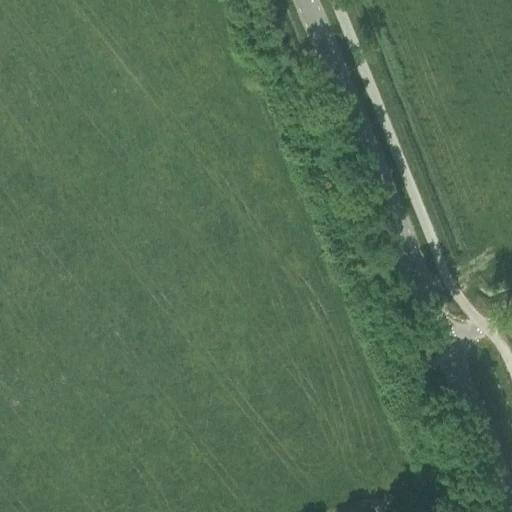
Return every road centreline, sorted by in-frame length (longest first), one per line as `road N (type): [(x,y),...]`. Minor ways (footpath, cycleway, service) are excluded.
road 1 (tertiary): [(442,347),(292,0)]
road 2 (tertiary): [(509,511),(442,347)]
